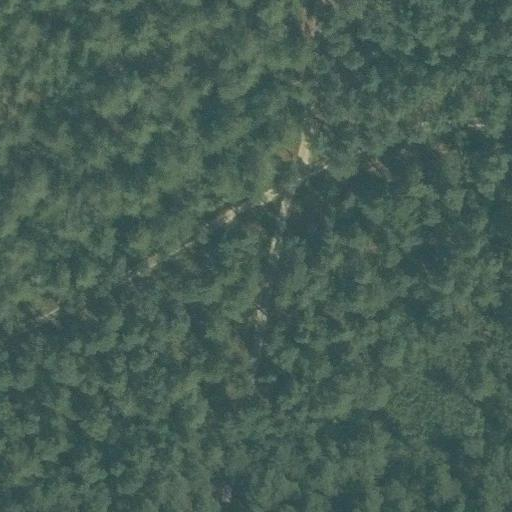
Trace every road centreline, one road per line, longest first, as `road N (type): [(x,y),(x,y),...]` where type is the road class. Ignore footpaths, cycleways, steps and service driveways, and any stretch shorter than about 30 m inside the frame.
road 1 (track): [(511,120),(425,123),(0,336)]
road 2 (track): [(315,0),(292,191),(228,511)]
